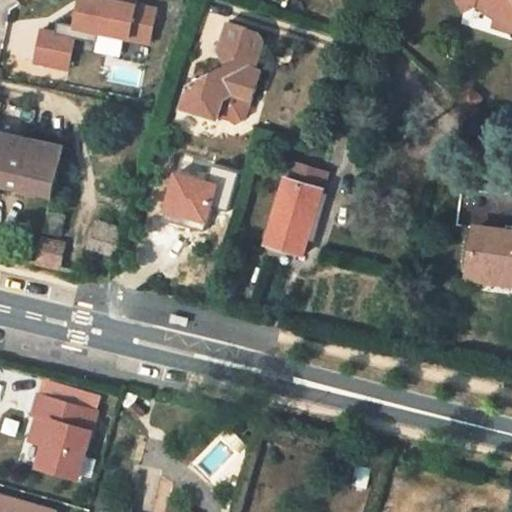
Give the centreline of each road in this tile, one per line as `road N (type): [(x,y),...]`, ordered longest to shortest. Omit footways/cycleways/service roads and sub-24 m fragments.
road 1 (secondary): [(511,434),(0,312)]
road 2 (residential): [(501,142),(435,132),(364,37),(376,0)]
